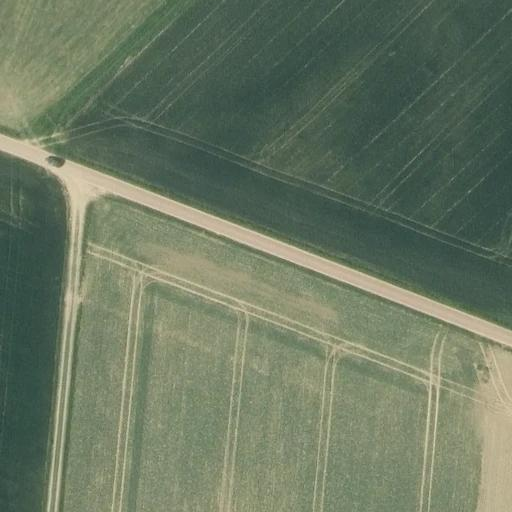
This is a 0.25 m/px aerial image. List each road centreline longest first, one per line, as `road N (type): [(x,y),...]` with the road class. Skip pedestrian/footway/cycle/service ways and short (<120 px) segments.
road 1 (unclassified): [(511,344),(0,144)]
road 2 (track): [(55,511),(84,177)]
road 3 (track): [(191,0),(31,156)]
